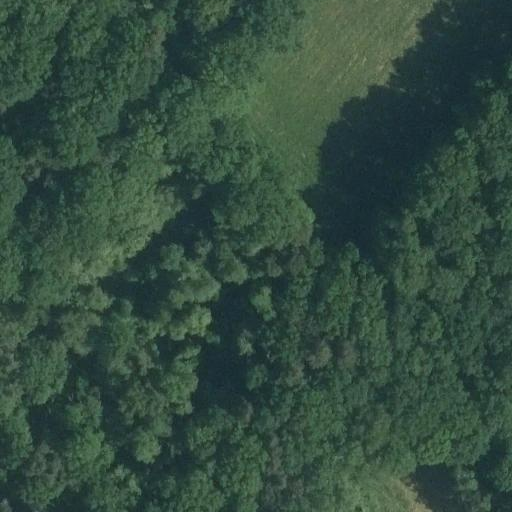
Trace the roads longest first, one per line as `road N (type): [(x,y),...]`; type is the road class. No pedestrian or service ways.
road 1 (track): [(137,86),(0,204)]
road 2 (track): [(225,0),(137,86)]
